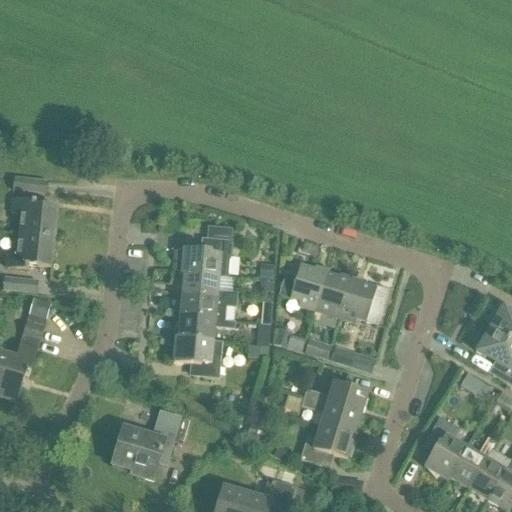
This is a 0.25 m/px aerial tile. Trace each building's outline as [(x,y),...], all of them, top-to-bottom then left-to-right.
[(14,180),(12,192),(27,193),(28,181),(14,180)] [(19,238),(55,241),(57,211),(36,209),(36,205),(12,203),(11,216),(21,217),(19,238)] [(52,270),(55,241),(19,238),(17,258),(7,257),(5,271),(29,273),(29,268),(52,270)] [(181,276),(219,279),(220,267),(229,268),(231,243),(207,241),(206,253),(184,251),(184,252),(178,251),(176,273),(182,274),(181,276)] [(121,243),(122,267),(142,266),(141,243),(121,243)] [(314,313),(327,273),(316,269),(315,272),(300,267),(298,277),(286,273),(279,297),(300,304),(299,309),(314,313)] [(339,321),(352,280),(341,277),(340,279),(327,275),(328,273),(327,273),(314,313),(339,321)] [(218,293),(219,279),(181,276),(184,276),(182,297),(237,302),(238,294),(218,293)] [(352,280),(339,321),(355,326),(356,321),(378,328),(389,292),(375,288),(374,290),(362,286),(363,284),(352,280)] [(236,310),(237,302),(182,297),(180,319),(235,324),(215,322),(217,308),(236,310)] [(272,305),(262,304),(260,326),(270,327),(272,305)] [(492,331),(511,343),(511,314),(511,312),(511,311),(503,307),(500,309),(497,311),(495,314),(495,318),(494,321),(497,323),(492,331)] [(30,316),(14,360),(0,355),(0,400),(17,406),(30,364),(46,321),(30,316)] [(235,332),(235,324),(180,319),(178,339),(176,339),(176,340),(213,343),(215,330),(235,332)] [(511,343),(492,331),(487,340),(484,339),(481,341),(478,343),(477,346),(476,350),(476,354),(485,359),(486,357),(500,365),(493,378),(511,389),(511,343)] [(176,340),(173,365),(195,367),(194,379),(219,381),(222,344),(213,343),(176,340)] [(305,356),(326,362),(329,351),(308,344),(305,356)] [(353,355),(335,350),(331,364),(348,369),(353,355)] [(327,407),(361,418),(368,395),(334,385),(327,407)] [(297,396),(269,390),(267,402),(294,408),(297,396)] [(307,392),(304,400),(318,405),(320,396),(307,392)] [(511,399),(504,395),(500,403),(511,409),(511,399)] [(318,405),(304,400),(301,409),(315,413),(318,405)] [(354,439),(361,418),(327,407),(320,429),(354,439)] [(159,412),(151,439),(123,431),(112,468),(133,474),(132,477),(153,484),(159,467),(166,469),(174,445),(182,447),(190,421),(159,412)] [(255,412),(246,442),(261,447),(271,417),(255,412)] [(447,482),(466,450),(453,442),(460,432),(440,420),(426,444),(436,450),(424,469),(427,470),(436,480),(439,478),(447,482)] [(353,442),(354,439),(320,429),(317,441),(307,438),(300,462),(324,470),(328,456),(347,462),(348,459),(351,460),(357,443),(353,442)] [(468,492),(492,451),(495,445),(488,441),(478,457),(466,450),(447,482),(447,483),(449,480),(468,492)] [(487,503),(511,462),(492,451),(468,492),(487,503)] [(511,462),(487,503),(498,511),(508,511),(511,506),(511,462),(511,463),(511,462)] [(298,510),(303,493),(269,483),(263,503),(224,490),(216,511),(269,511),(271,508),(282,511),(290,511),(292,508),(298,510)]
